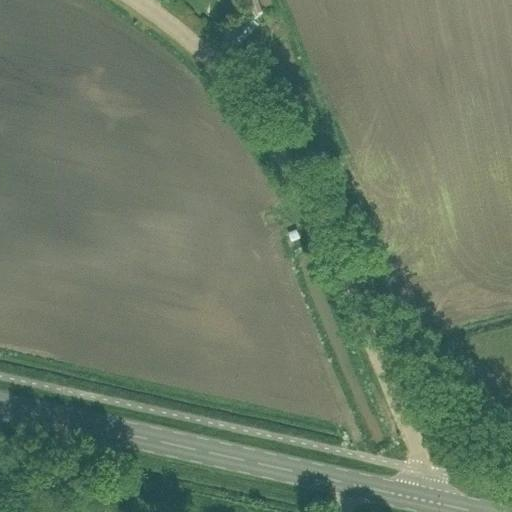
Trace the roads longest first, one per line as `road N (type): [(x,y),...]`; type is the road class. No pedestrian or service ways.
road 1 (residential): [(421,498),(423,469),(393,387),(294,173),(220,68),(139,0)]
road 2 (secondary): [(421,498),(0,405)]
